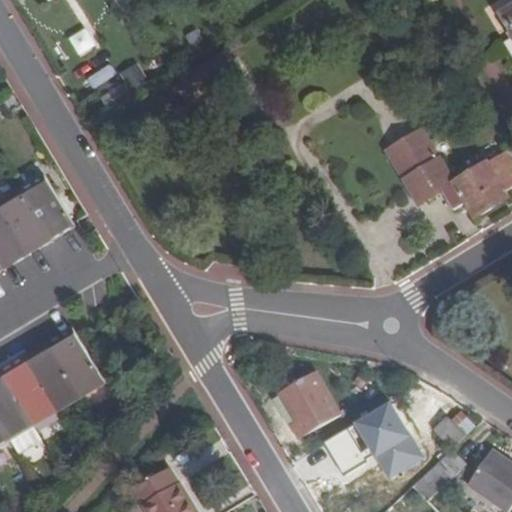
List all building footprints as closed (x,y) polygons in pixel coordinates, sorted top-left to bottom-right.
[(511,5),(502,12),(511,28),(511,29),(507,32),(511,39),(505,42),(511,53),(511,5)] [(93,30),(73,40),(82,57),(101,47),(93,30)] [(230,48),(174,82),(187,103),(205,93),(203,89),(236,70),(231,60),(236,58),(230,48)] [(112,62),(85,78),(96,96),(123,80),(112,62)] [(130,94),(142,86),(134,73),(121,81),(123,84),(130,94)] [(108,107),(130,94),(123,84),(102,96),(108,107)] [(511,158),(508,151),(455,183),(421,129),(388,150),(421,204),(443,190),(454,209),(466,202),(476,218),(509,198),(505,190),(511,186),(511,158)] [(45,174),(20,189),(51,241),(75,227),(76,226),(45,174)] [(51,241),(20,189),(0,200),(0,208),(28,255),(51,241)] [(28,255),(0,208),(0,262),(4,269),(28,255)] [(72,326),(48,341),(82,398),(106,384),(73,328),(72,326)] [(24,355),(59,412),(82,398),(48,341),(24,355)] [(35,426),(59,412),(24,355),(1,369),(35,426)] [(35,426),(1,369),(0,369),(0,422),(11,440),(35,426)] [(292,424),(301,439),(341,416),(314,373),(281,395),(297,420),(292,424)] [(451,421),(466,436),(469,432),(474,427),(460,412),(451,421)] [(436,430),(453,448),(466,436),(448,419),(436,430)] [(0,447),(11,440),(0,422),(0,447)] [(35,426),(11,440),(22,459),(46,444),(35,426)] [(447,455),(461,469),(466,464),(452,449),(447,455)] [(467,486),(505,511),(508,511),(511,506),(511,464),(492,450),(467,486)] [(359,483),(365,495),(375,511),(386,511),(403,496),(410,490),(404,480),(409,477),(393,451),(353,474),(359,483)] [(414,485),(428,501),(461,469),(447,455),(414,485)] [(135,489),(149,511),(195,511),(169,467),(135,489)] [(359,498),(365,495),(359,483),(353,487),(359,498)]
